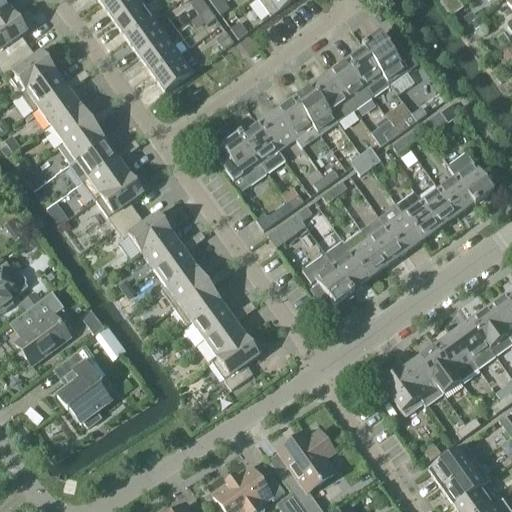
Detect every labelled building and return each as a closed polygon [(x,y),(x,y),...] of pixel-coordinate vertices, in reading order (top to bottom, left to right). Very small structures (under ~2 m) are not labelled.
[(0,0),(0,25),(14,16),(3,2),(2,0),(0,0)] [(114,24),(142,4),(139,0),(110,0),(101,7),(114,24)] [(200,0),(198,0),(191,6),(199,17),(208,10),(200,0)] [(222,0),(221,0),(213,6),(221,17),(230,10),(222,0)] [(257,0),(271,18),(296,0),(257,0)] [(454,0),(437,0),(437,1),(448,16),(460,8),(454,0)] [(126,42),(155,21),(142,4),(114,24),(126,42)] [(208,10),(199,17),(207,27),(216,21),(208,10)] [(0,68),(30,47),(23,37),(27,34),(14,16),(0,25),(0,68)] [(139,59),(168,39),(155,21),(126,42),(139,59)] [(240,25),(230,31),(238,42),(248,35),(240,25)] [(217,42),(224,52),(234,46),(226,35),(217,42)] [(380,36),(361,50),(363,52),(389,88),(418,67),(397,39),(387,46),(380,36)] [(151,77),(180,57),(168,39),(139,59),(151,77)] [(0,69),(20,97),(21,97),(54,73),(55,72),(42,54),(37,57),(30,47),(0,68),(0,69)] [(511,48),(502,56),(508,63),(511,59),(511,48)] [(346,63),(372,100),(389,88),(363,52),(346,63)] [(180,57),(151,77),(165,95),(193,75),(180,57)] [(328,76),(355,113),(372,100),(346,63),(328,76)] [(84,72),(74,80),(79,86),(89,79),(84,72)] [(33,114),(38,111),(67,90),(69,93),(79,86),(74,80),(64,87),(54,73),(21,97),(33,114)] [(311,89),(337,125),(355,113),(328,76),(311,89)] [(293,101),(320,138),(337,125),(311,89),(293,101)] [(38,111),(51,128),(79,108),(69,93),(67,90),(38,111)] [(293,101),(276,114),(295,141),(302,151),(320,138),(293,101)] [(110,107),(100,114),(105,121),(115,114),(110,107)] [(51,128),(63,146),(93,125),(95,128),(105,121),(100,114),(90,122),(80,108),(79,108),(51,128)] [(421,110),(411,117),(416,124),(426,117),(421,110)] [(276,114),(258,126),(278,154),(295,141),(276,114)] [(440,115),(420,129),(425,136),(435,129),(437,132),(447,125),(440,115)] [(404,122),(393,130),(398,137),(409,129),(404,122)] [(398,137),(393,130),(389,124),(371,136),(381,149),(398,137)] [(63,146),(76,164),(105,143),(95,128),(93,125),(63,146)] [(241,139),(267,176),(285,163),(278,154),(258,126),(241,139)] [(412,134),(402,142),(407,149),(417,142),(412,134)] [(241,139),(239,137),(221,150),(228,160),(219,166),(240,195),(267,176),(241,139)] [(407,149),(402,142),(392,149),(397,156),(407,149)] [(14,143),(7,149),(11,155),(19,150),(14,143)] [(70,168),(83,185),(117,161),(119,164),(129,157),(124,150),(115,157),(105,143),(76,164),(70,168)] [(135,143),(124,150),(129,157),(139,149),(135,143)] [(370,150),(360,157),(366,164),(375,157),(370,150)] [(454,178),(474,206),(475,208),(494,195),(466,155),(448,168),(454,178)] [(360,157),(350,165),(355,172),(366,164),(360,157)] [(380,164),(375,157),(366,164),(370,171),(380,164)] [(83,185),(95,203),(129,178),(119,164),(117,161),(83,185)] [(360,178),(370,171),(366,164),(355,172),(360,178)] [(498,169),(488,176),(495,186),(505,179),(498,169)] [(323,180),(328,187),(338,180),(333,173),(323,180)] [(108,221),(115,231),(137,215),(130,205),(143,196),(130,178),(129,178),(95,203),(108,221)] [(437,191),(456,218),(474,206),(454,178),(437,191)] [(318,194),(328,187),(323,180),(313,187),(318,194)] [(439,231),(456,218),(437,191),(431,183),(414,195),(439,231)] [(342,185),(332,192),(337,199),(347,192),(342,185)] [(337,199),(332,192),(321,199),(327,206),(337,199)] [(439,231),(414,195),(396,208),(421,243),(439,231)] [(298,198),(288,205),(293,212),(303,205),(298,198)] [(283,220),(293,212),(288,205),(278,212),(283,220)] [(421,243),(396,208),(379,221),(404,256),(421,243)] [(307,210),(297,217),(302,224),(312,217),(307,210)] [(283,220),(278,212),(267,220),(264,216),(255,223),(263,234),(283,220)] [(140,256),(141,255),(170,234),(171,234),(157,216),(144,225),(137,215),(115,231),(123,242),(128,239),(140,256)] [(302,224),(297,217),(274,234),(282,246),(305,229),(302,224)] [(404,256),(379,221),(361,233),(386,269),(404,256)] [(386,269),(361,233),(343,246),(369,281),(386,269)] [(141,255),(154,273),(182,252),(185,255),(195,248),(190,242),(180,249),(170,234),(141,255)] [(200,234),(190,242),(195,248),(205,241),(200,234)] [(369,281),(343,246),(326,258),(351,294),(369,281)] [(154,273),(166,290),(195,270),(185,255),(182,252),(154,273)] [(353,296),(351,294),(326,258),(303,274),(311,286),(316,283),(334,309),(353,296)] [(2,263),(0,264),(0,316),(13,307),(10,303),(27,290),(25,287),(25,283),(20,277),(16,276),(13,272),(10,274),(2,263)] [(161,294),(174,311),(208,287),(210,290),(220,283),(216,276),(206,283),(196,269),(195,270),(166,290),(161,294)] [(226,269),(216,276),(220,283),(231,275),(226,269)] [(99,271),(94,274),(100,282),(108,277),(104,272),(99,271)] [(131,289),(127,283),(119,289),(123,295),(131,289)] [(186,329),(191,325),(220,305),(221,304),(210,290),(208,287),(174,311),(186,329)] [(136,295),(131,289),(123,295),(128,301),(136,295)] [(23,316),(9,327),(20,341),(14,345),(32,369),(69,340),(53,318),(63,310),(52,295),(41,303),(23,316)] [(35,295),(17,308),(23,316),(41,303),(35,295)] [(488,311),(511,345),(511,308),(505,298),(504,299),(488,311)] [(220,305),(191,325),(204,343),(233,322),(235,325),(245,318),(240,312),(230,319),(220,305)] [(251,305),(240,312),(245,318),(255,311),(251,305)] [(470,323),(496,359),(511,347),(511,345),(488,311),(470,323)] [(245,340),(235,325),(233,322),(204,343),(217,360),(245,340)] [(104,331),(98,323),(88,330),(94,338),(104,331)] [(452,336),(478,372),(496,359),(470,323),(452,336)] [(108,331),(95,342),(102,352),(116,342),(108,331)] [(435,348),(461,385),(478,372),(452,336),(435,348)] [(217,360),(211,364),(224,383),(231,393),(253,378),(245,367),(259,358),(246,339),(245,340),(217,360)] [(435,348),(417,361),(443,397),(461,385),(435,348)] [(85,349),(53,373),(67,391),(57,399),(67,412),(69,411),(80,426),(83,424),(87,431),(101,421),(96,414),(110,404),(99,388),(101,387),(85,365),(93,359),(85,349)] [(443,397),(417,361),(400,373),(400,374),(423,406),(425,409),(443,397)] [(400,372),(381,386),(405,420),(423,406),(400,374),(400,373),(400,372)] [(511,398),(510,396),(500,403),(505,410),(511,404),(511,398)] [(505,410),(500,403),(490,410),(495,417),(505,410)] [(511,439),(511,427),(505,418),(498,423),(511,441),(511,439)] [(475,421),(465,428),(470,435),(480,428),(475,421)] [(470,435),(465,428),(455,435),(460,442),(470,435)] [(304,436),(278,455),(293,477),(283,484),(303,511),(320,511),(308,495),(333,477),(323,462),(333,455),(319,435),(309,442),(304,436)] [(428,473),(441,491),(478,465),(465,446),(428,473)] [(435,449),(425,456),(430,463),(440,456),(435,449)] [(478,465),(441,491),(453,509),(481,489),(490,482),(478,465)] [(251,471),(213,498),(222,511),(263,511),(260,507),(270,500),(273,503),(285,495),(266,469),(255,476),(251,471)] [(485,511),(494,506),(481,489),(453,509),(455,511),(485,511)] [(510,511),(502,500),(494,506),(485,511),(510,511)]
